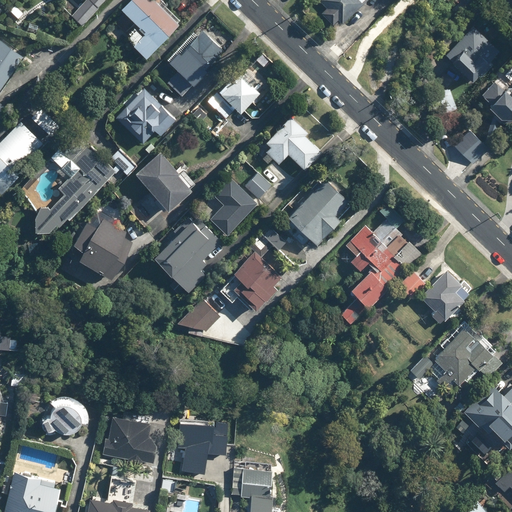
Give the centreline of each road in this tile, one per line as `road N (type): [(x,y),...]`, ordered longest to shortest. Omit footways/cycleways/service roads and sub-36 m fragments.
road 1 (tertiary): [(251,0),(511,252)]
road 2 (unknown): [(410,154),(286,286),(253,313),(229,315)]
